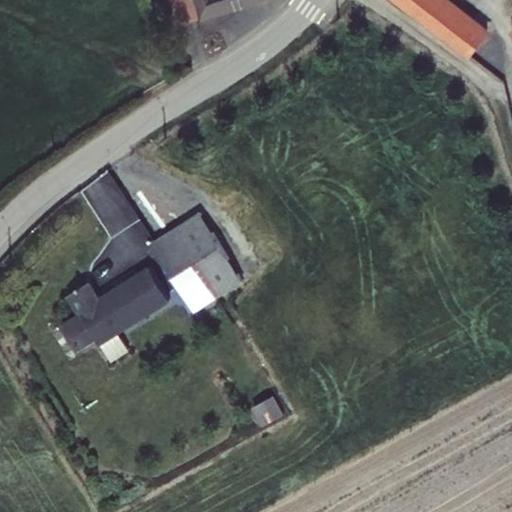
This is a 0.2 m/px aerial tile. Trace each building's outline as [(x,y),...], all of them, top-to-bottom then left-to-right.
[(169,0),(177,21),(198,13),(200,18),(253,0),(169,0)] [(492,29),(455,0),(397,0),(471,57),(492,29)] [(244,280),(200,211),(153,241),(183,289),(194,310),(211,299),(244,280)] [(119,332),(171,299),(149,264),(100,295),(91,280),(67,294),(77,312),(61,323),(77,350),(97,338),(101,344),(101,343),(119,332)] [(119,332),(101,343),(112,361),(130,349),(119,332)]
